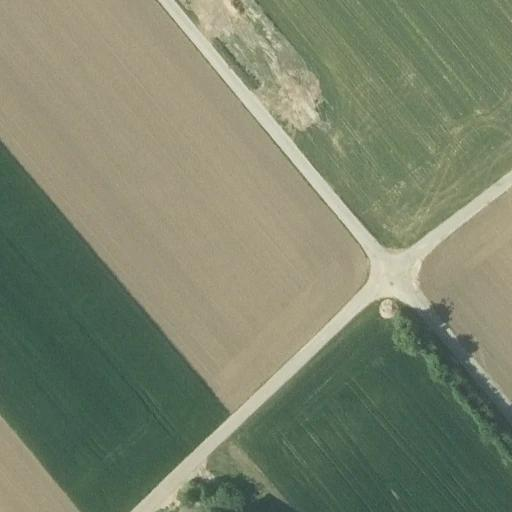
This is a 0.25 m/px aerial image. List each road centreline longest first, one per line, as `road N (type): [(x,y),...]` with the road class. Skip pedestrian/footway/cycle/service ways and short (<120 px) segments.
road 1 (track): [(162,0),(391,278)]
road 2 (track): [(391,278),(148,511)]
road 3 (track): [(391,278),(511,417)]
road 4 (track): [(511,186),(391,278)]
